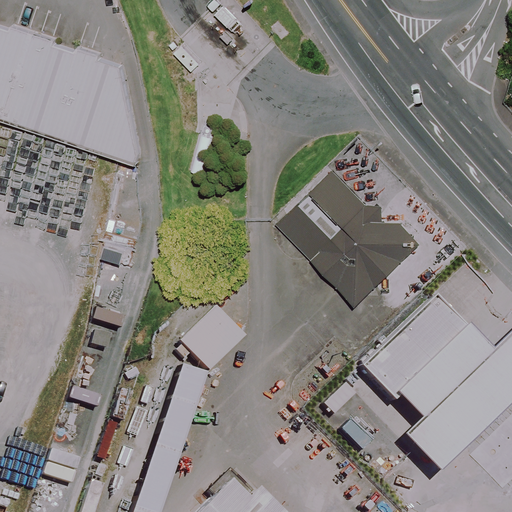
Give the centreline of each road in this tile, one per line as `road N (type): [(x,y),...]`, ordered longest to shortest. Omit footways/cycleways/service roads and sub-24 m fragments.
road 1 (unknown): [(440,121),(503,6),(476,83),(475,162)]
road 2 (trunk): [(511,204),(340,0)]
